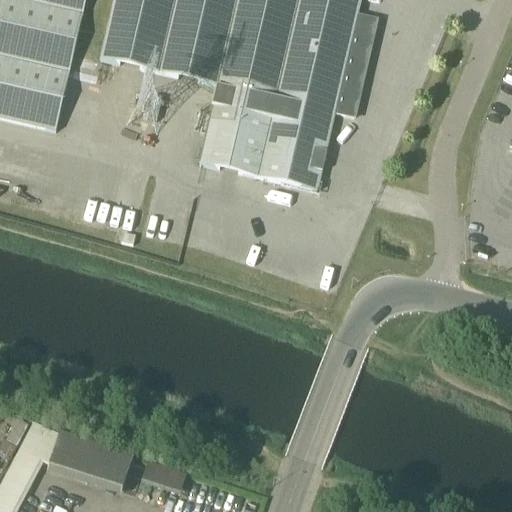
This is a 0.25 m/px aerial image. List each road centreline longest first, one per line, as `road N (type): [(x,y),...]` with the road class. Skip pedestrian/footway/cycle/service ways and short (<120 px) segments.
road 1 (track): [(0,367),(226,431),(432,511)]
road 2 (unclassified): [(445,302),(442,181),(452,132),(509,0)]
road 3 (track): [(511,412),(346,344)]
road 4 (tertiary): [(346,344),(303,463)]
road 5 (tertiary): [(346,344),(383,297),(445,302)]
